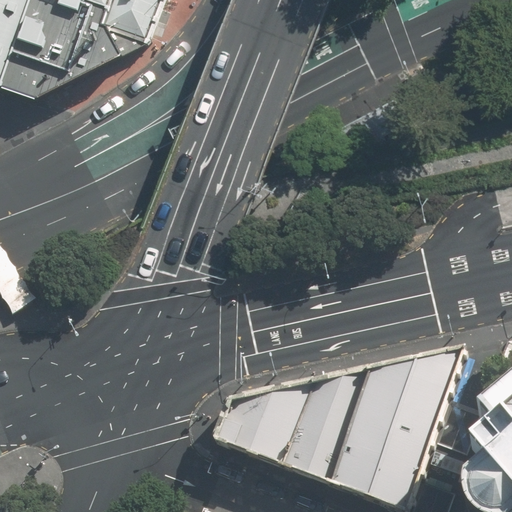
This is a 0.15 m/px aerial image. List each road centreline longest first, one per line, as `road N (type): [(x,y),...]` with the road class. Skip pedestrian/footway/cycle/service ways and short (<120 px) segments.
road 1 (secondary): [(111,158),(335,53),(483,0)]
road 2 (secondary): [(285,0),(149,356)]
road 3 (secondary): [(511,275),(149,356)]
road 4 (secondary): [(111,158),(188,67),(227,0)]
road 5 (residential): [(116,456),(263,511)]
road 6 (primary): [(149,356),(0,384)]
